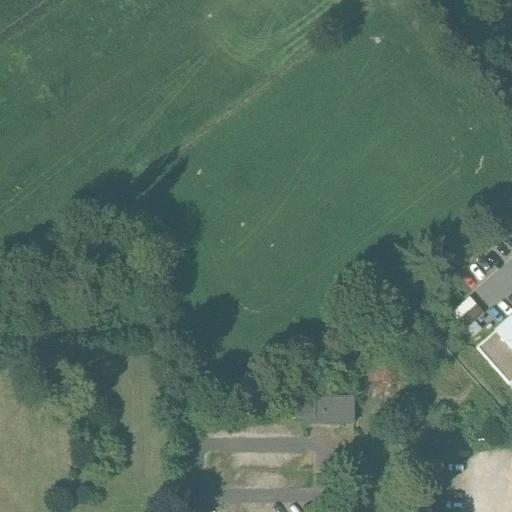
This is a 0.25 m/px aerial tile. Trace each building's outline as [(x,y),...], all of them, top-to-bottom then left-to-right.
[(471,300),(452,316),(459,324),(478,308),(471,300)] [(478,308),(459,324),(465,331),(474,324),(484,315),(478,308)] [(509,385),(511,388),(511,316),(476,348),(509,385)] [(474,324),(465,331),(472,339),(481,332),(474,324)] [(355,401),(293,401),(293,420),(303,420),(303,426),(356,426),(355,401)]
